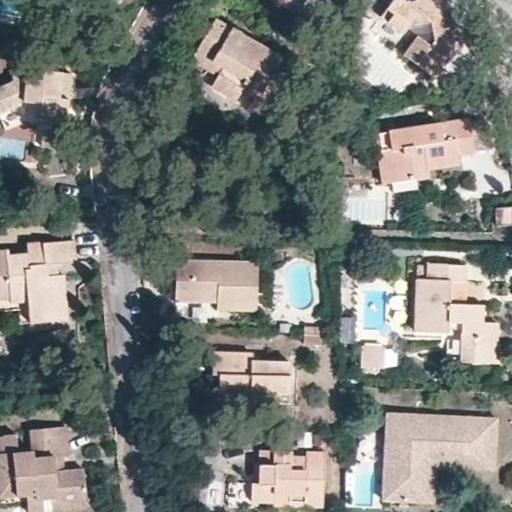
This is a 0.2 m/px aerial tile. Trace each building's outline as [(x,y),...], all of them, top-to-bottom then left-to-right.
[(403,32),(408,24),(431,21),(434,42),(429,47),(418,38),(404,56),(436,79),(460,47),(454,19),(439,20),(438,13),(447,0),(409,0),(407,0),(406,0),(390,0),(380,14),(403,32)] [(269,80),(282,58),(215,19),(196,49),(223,66),(218,74),(211,85),(237,99),(246,83),(254,70),(269,80)] [(0,111),(24,101),(40,102),(40,108),(46,109),(42,146),(63,148),(69,98),(60,97),(61,87),(70,87),(72,72),(44,69),(43,79),(14,76),(14,81),(0,86),(0,111)] [(470,121),(470,118),(395,130),(398,147),(378,150),(383,183),(392,182),(419,177),(418,170),(429,168),(460,163),(458,153),(475,151),(470,121)] [(491,148),(486,118),(470,121),(475,151),(491,148)] [(375,133),(378,150),(398,147),(395,130),(375,133)] [(418,170),(419,177),(431,176),(429,168),(418,170)] [(511,223),(511,205),(495,207),(497,224),(511,223)] [(57,274),(48,275),(47,263),(56,262),(76,261),(75,239),(28,243),(28,254),(8,255),(8,250),(0,250),(0,289),(10,289),(11,301),(28,300),(30,322),(68,319),(64,274),(57,274)] [(176,260),(175,299),(217,300),(217,308),(257,309),(258,261),(176,260)] [(464,303),(449,303),(449,280),(464,280),(464,265),(426,265),(425,281),(414,281),(413,333),(447,333),(447,322),(462,323),(461,360),(502,361),(502,338),(496,338),(496,320),(483,320),(483,303),(464,303)] [(464,280),(449,280),(449,303),(464,303),(464,280)] [(363,347),(362,364),(386,365),(387,347),(363,347)] [(226,408),(251,409),(252,401),(272,402),(272,392),(290,392),(291,362),(253,361),(253,353),(212,352),(212,374),(219,374),(228,375),(226,408)] [(228,375),(219,374),(218,408),(226,408),(228,375)] [(415,463),(416,455),(465,456),(465,465),(496,465),(497,415),(387,413),(384,498),(420,498),(421,462),(415,463)] [(0,496),(27,495),(37,494),(37,500),(58,498),(58,503),(85,501),(84,469),(63,470),(56,471),(55,458),(63,458),(65,458),(64,427),(28,430),(30,454),(0,456),(0,496)] [(305,452),(305,457),(290,457),(290,451),(260,450),(260,463),(259,483),(254,483),(251,483),(250,501),(272,501),(272,504),(322,506),(324,453),(305,452)] [(415,463),(421,462),(420,498),(435,500),(436,463),(465,465),(465,456),(416,455),(415,463)] [(63,458),(55,458),(56,471),(63,470),(63,458)] [(27,502),(28,511),(35,511),(86,508),(85,501),(58,503),(58,498),(37,500),(37,494),(27,495),(27,502)]
